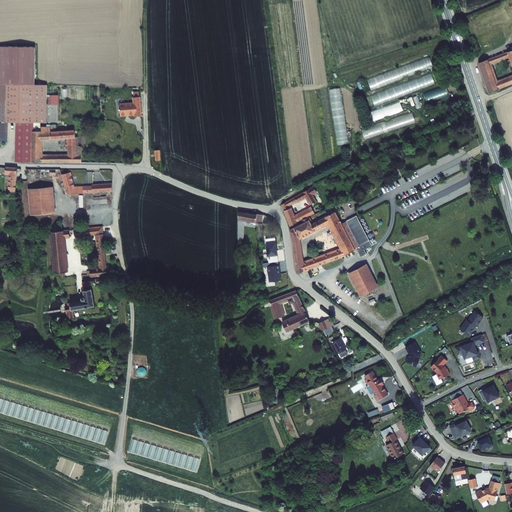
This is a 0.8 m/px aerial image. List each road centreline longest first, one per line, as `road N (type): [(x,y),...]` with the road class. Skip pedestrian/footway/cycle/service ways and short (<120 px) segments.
road 1 (residential): [(0,162),(130,166),(271,210)]
road 2 (residential): [(271,210),(286,231),(295,278),(390,357),(418,406)]
road 3 (residential): [(271,210),(335,170),(481,111)]
road 4 (track): [(117,463),(131,329),(120,258)]
road 5 (track): [(117,463),(258,511)]
road 6 (unknown): [(302,284),(366,256),(399,210)]
